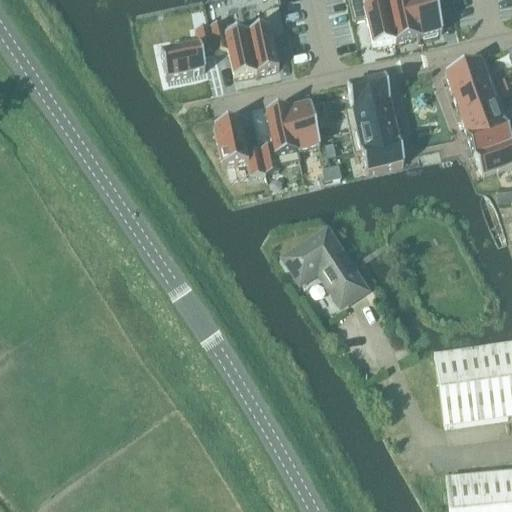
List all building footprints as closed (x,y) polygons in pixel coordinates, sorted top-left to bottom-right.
[(347,0),(352,25),(365,22),(372,51),(394,46),(385,4),(386,4),(385,0),(347,0)] [(401,0),(386,4),(385,4),(394,46),(395,46),(396,46),(419,41),(419,40),(409,0),(401,0)] [(409,0),(419,40),(422,40),(422,41),(437,37),(437,36),(441,35),(435,6),(448,3),(447,0),(409,0)] [(265,21),(244,26),(256,77),(278,72),(272,43),(284,40),(278,11),(264,15),(265,21)] [(222,28),(208,31),(214,56),(227,53),(233,82),(256,77),(244,26),(223,31),(222,28)] [(197,48),(159,57),(165,83),(204,75),(201,59),(214,56),(208,31),(194,34),(197,48)] [(457,73),(444,78),(452,99),(494,83),(486,62),(479,65),(473,67),(471,63),(455,69),(457,73)] [(383,82),(346,90),(351,111),(388,103),(383,82)] [(452,99),(451,99),(459,119),(502,104),(494,83),(452,99)] [(351,111),(344,113),(349,135),(393,125),(388,105),(389,105),(388,103),(351,111)] [(502,104),(459,119),(466,139),(465,139),(466,140),(503,126),(504,127),(510,125),(502,104)] [(323,107),(315,108),(317,120),(325,118),(323,107)] [(309,109),(287,114),(296,156),(297,155),(319,150),(309,109)] [(272,150),(259,153),(264,177),(278,174),(277,170),(300,165),(297,155),(296,156),(287,114),(265,118),(272,150)] [(324,119),(316,121),(319,132),(326,131),(324,119)] [(393,125),(349,135),(354,157),(361,156),(398,147),(398,145),(397,145),(393,125)] [(239,126),(213,132),(221,171),(247,165),(250,181),(264,177),(259,153),(246,156),(239,126)] [(503,126),(466,140),(473,160),(511,146),(504,127),(503,126)] [(511,149),(511,146),(473,160),(481,182),(511,170),(511,149)] [(398,147),(361,156),(365,177),(403,168),(398,147)] [(331,150),(323,152),(326,163),(334,161),(331,150)] [(337,171),(329,172),(332,184),(339,182),(337,171)] [(329,172),(321,174),(324,186),(332,184),(329,172)] [(364,295),(326,236),(284,263),(299,287),(317,275),(340,311),(364,295)] [(511,421),(511,348),(433,360),(443,431),(511,421)] [(511,511),(511,476),(445,483),(447,511),(511,511)]
